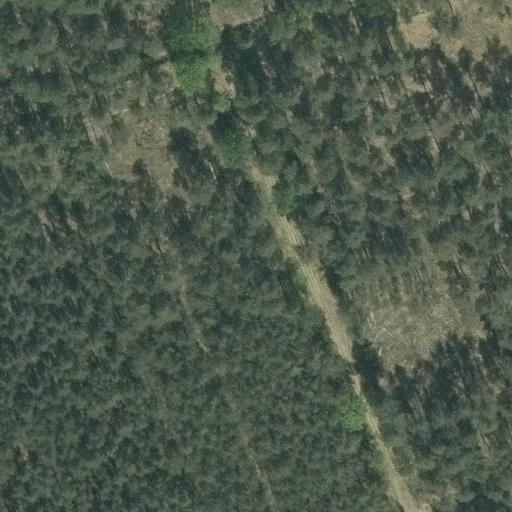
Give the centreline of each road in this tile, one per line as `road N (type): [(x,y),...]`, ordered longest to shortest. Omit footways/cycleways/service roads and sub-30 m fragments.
road 1 (track): [(198,0),(413,511)]
road 2 (track): [(327,0),(63,113)]
